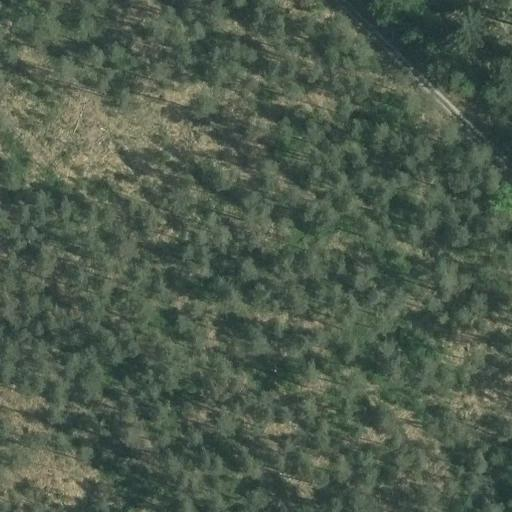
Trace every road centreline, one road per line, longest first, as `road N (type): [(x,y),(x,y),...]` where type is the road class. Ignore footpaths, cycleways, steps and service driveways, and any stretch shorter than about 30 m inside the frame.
road 1 (track): [(511,168),(338,0)]
road 2 (track): [(511,398),(401,511)]
